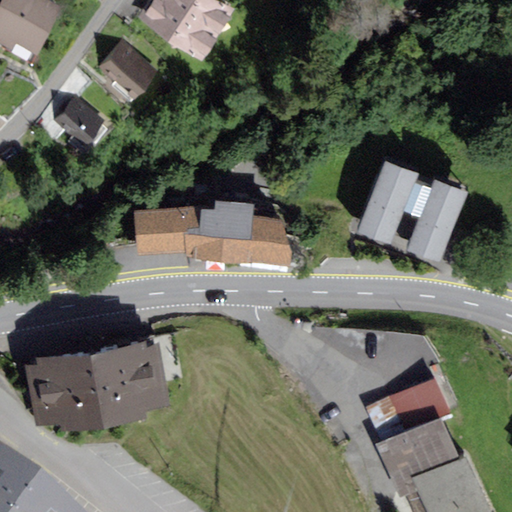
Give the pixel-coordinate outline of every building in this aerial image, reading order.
[(50,7),(37,0),(0,0),(0,50),(1,51),(5,43),(26,54),(50,7)] [(224,1),(222,0),(140,0),(131,15),(192,52),(224,1)] [(157,71),(121,38),(92,69),(128,102),(157,71)] [(112,113),(77,92),(51,136),(86,156),(112,113)] [(398,166),(370,156),(345,229),(379,241),(390,210),(405,215),(394,249),(423,259),(448,185),(414,173),(412,181),(395,175),(398,166)] [(180,240),(176,205),(136,210),(140,245),(180,240)] [(279,215),(187,212),(186,259),(240,260),(240,251),(278,252),(279,215)] [(156,395),(145,333),(27,353),(37,416),(156,395)] [(480,511),(449,451),(440,456),(417,413),(427,407),(415,384),(385,399),(401,430),(376,443),(400,490),(407,487),(418,511),(480,511)] [(0,511),(61,511),(0,468),(0,511)]
